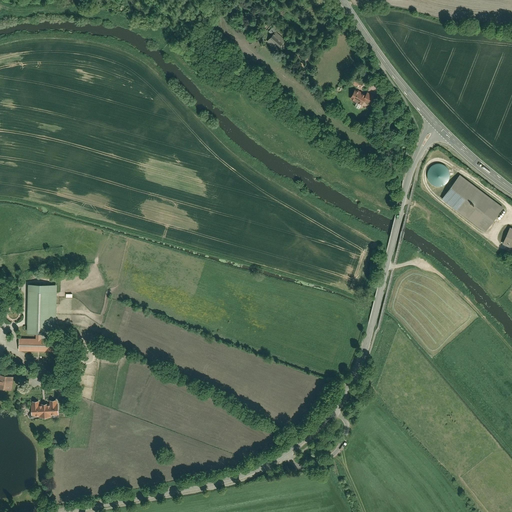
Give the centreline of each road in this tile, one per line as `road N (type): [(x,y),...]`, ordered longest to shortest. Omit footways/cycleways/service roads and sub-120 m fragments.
road 1 (tertiary): [(57,511),(246,472),(315,427),(363,352),(410,167),(437,124)]
road 2 (tertiary): [(437,124),(342,0)]
